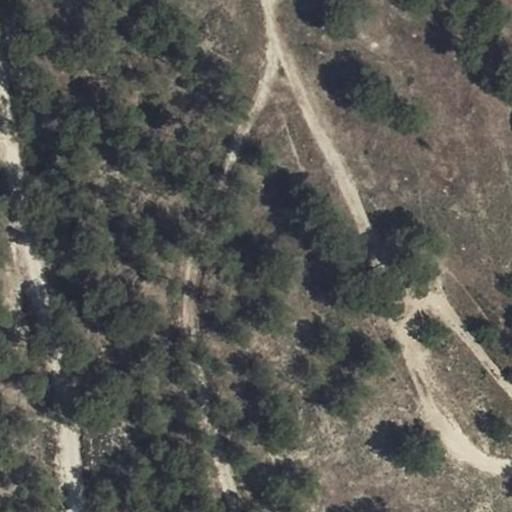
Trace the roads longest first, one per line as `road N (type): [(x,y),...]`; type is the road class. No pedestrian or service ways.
road 1 (track): [(237,511),(187,348),(191,266),(220,171),(280,48),(267,0)]
road 2 (track): [(75,511),(60,398),(0,110)]
